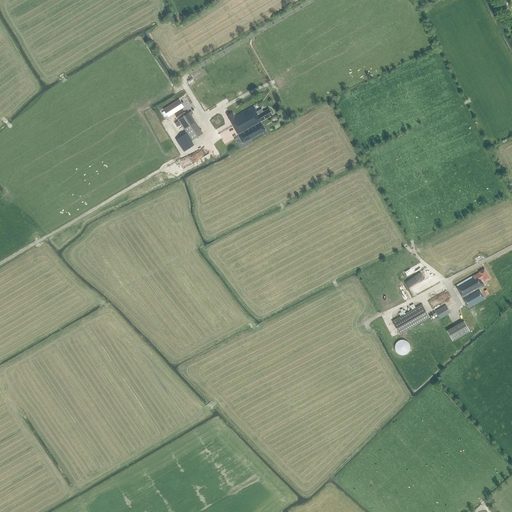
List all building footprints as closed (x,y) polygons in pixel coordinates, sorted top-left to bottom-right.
[(163,110),(168,117),(170,115),(183,107),(180,102),(178,104),(176,102),(166,108),(163,110)] [(232,112),(227,115),(226,116),(243,144),(265,130),(260,122),(272,115),(269,109),(263,112),(261,109),(257,112),(254,106),(235,117),(232,112)] [(183,110),(176,116),(178,119),(185,114),(183,110)] [(203,133),(189,112),(178,120),(192,141),(203,133)] [(234,148),(235,149),(238,148),(235,141),(226,145),(228,150),(234,148)] [(484,282),(490,279),(484,269),(479,272),(479,273),(472,276),(455,286),(468,308),(484,299),(479,289),(484,286),(480,280),(483,279),(484,282)] [(405,280),(408,287),(425,279),(422,272),(405,280)] [(422,304),(392,321),(399,334),(429,317),(422,304)] [(446,305),(435,311),(439,319),(450,313),(446,305)] [(452,341),(470,331),(463,321),(446,330),(452,341)] [(395,340),(395,354),(408,354),(408,340),(395,340)]
